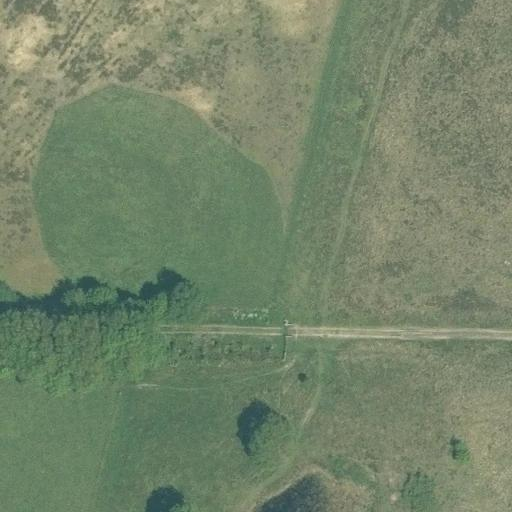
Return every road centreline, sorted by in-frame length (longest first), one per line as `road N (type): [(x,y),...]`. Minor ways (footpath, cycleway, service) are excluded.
road 1 (track): [(324,334),(0,322)]
road 2 (track): [(511,335),(324,334)]
